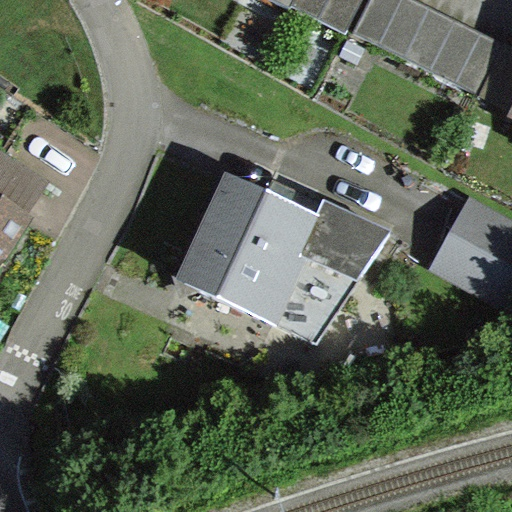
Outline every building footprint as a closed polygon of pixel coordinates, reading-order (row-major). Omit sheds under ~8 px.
[(297,0),(244,0),(247,1),(248,0),(262,0),(290,14),(293,9),(297,0)] [(511,49),(408,0),(297,0),(293,9),(511,115),(511,49)] [(0,152),(0,278),(35,223),(29,219),(52,183),(1,151),(0,152)] [(318,351),(391,238),(325,210),(319,225),(226,186),(180,293),(318,351)] [(511,297),(511,225),(470,204),(433,276),(504,313),(511,297)]
